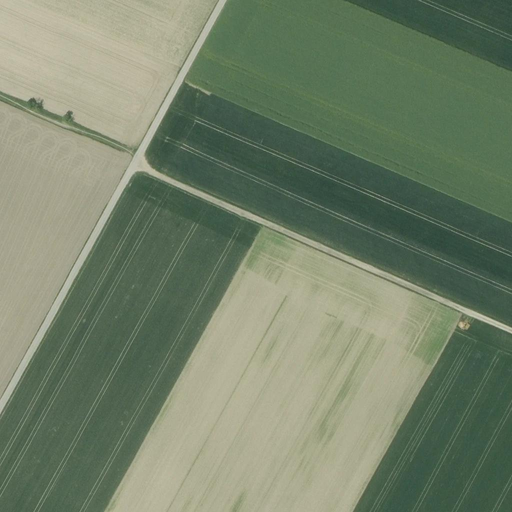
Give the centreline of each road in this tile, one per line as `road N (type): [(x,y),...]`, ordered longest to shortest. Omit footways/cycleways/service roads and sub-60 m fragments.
road 1 (track): [(0,410),(224,0)]
road 2 (track): [(511,331),(134,163)]
road 3 (track): [(138,156),(0,94)]
